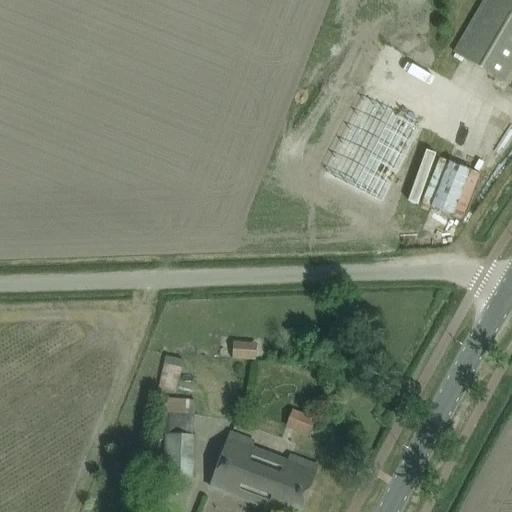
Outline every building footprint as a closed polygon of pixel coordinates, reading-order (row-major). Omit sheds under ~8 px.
[(511,0),(484,0),(453,53),(506,84),(511,74),(511,0)] [(452,223),(474,157),(453,150),(432,216),(452,223)] [(256,340),(233,339),(231,358),(255,359),(256,340)] [(315,419),(298,413),(292,430),(309,436),(315,419)] [(166,414),(163,477),(194,478),(195,436),(192,435),(193,415),(166,414)] [(298,511),(316,466),(290,456),(288,462),(250,448),(253,441),(230,433),(210,488),(211,488),(212,484),(271,506),(270,511),(271,511),(272,506),(287,511),(298,511)]
